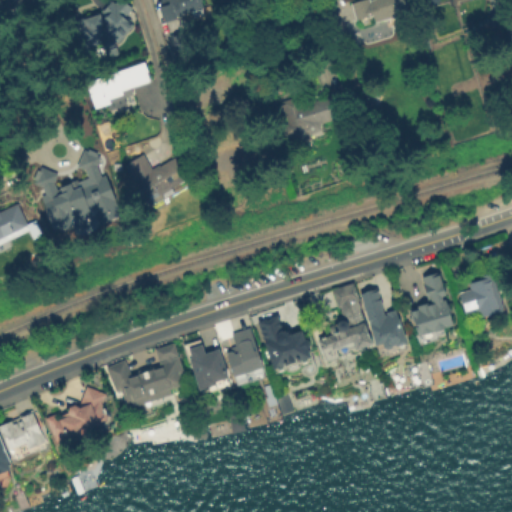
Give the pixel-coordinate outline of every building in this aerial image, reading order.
[(201,0),(205,11),(167,21),(164,9),(174,6),(172,0),(201,0)] [(354,4),(368,0),(406,0),(411,16),(376,26),(373,13),(357,18),(354,4)] [(117,6),(123,26),(98,34),(101,42),(86,47),(77,19),(117,6)] [(182,33),(190,52),(177,57),(170,38),(182,33)] [(84,82),(143,61),(150,80),(129,87),(131,94),(122,97),(124,104),(107,110),(105,104),(94,108),(84,82)] [(209,164),(198,127),(214,122),(215,128),(222,126),(220,120),(229,117),(231,123),(238,121),(233,105),(231,105),(227,91),(246,85),(261,135),(252,137),(256,150),(249,153),(252,162),(231,168),(230,165),(217,170),(215,162),(209,164)] [(279,105),(300,98),(302,105),(349,91),(357,116),(309,130),(312,141),(292,147),(279,105)] [(145,156),(154,170),(174,158),(189,181),(151,204),(128,166),(145,156)] [(0,245),(0,211),(20,203),(32,232),(0,245)] [(413,311),(431,305),(423,279),(440,274),(457,327),(421,338),(413,311)] [(492,276),(504,311),(480,319),(477,310),(467,313),(462,298),(476,293),(473,282),(492,276)] [(316,340),(349,328),(335,289),(351,283),(374,347),(357,354),(354,346),(322,357),(316,340)] [(362,296),(381,289),(390,315),(397,313),(407,342),(386,349),(384,343),(377,345),(362,296)] [(259,324),(280,317),(287,337),(302,332),(311,356),(275,369),(259,324)] [(251,329),(264,371),(236,380),(227,354),(237,350),(233,335),(251,329)] [(186,350),(216,340),(230,382),(201,393),(186,350)] [(107,368),(126,359),(132,373),(162,364),(157,348),(175,343),(189,387),(130,407),(123,389),(119,391),(107,368)] [(46,420),(82,404),(90,386),(111,396),(105,410),(109,422),(56,442),(46,420)] [(35,414),(46,444),(30,451),(28,447),(11,454),(1,428),(35,414)] [(0,437),(14,469),(0,475),(0,437)]
